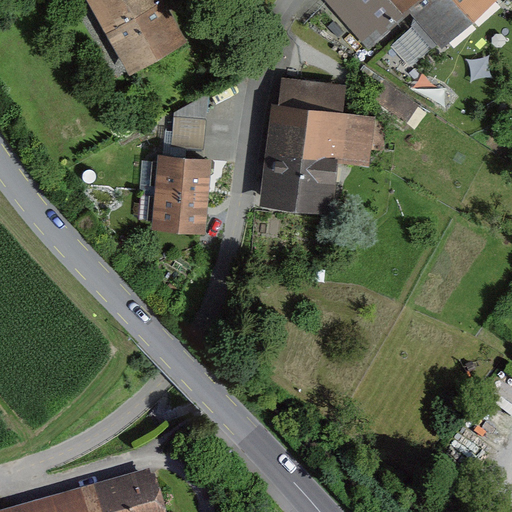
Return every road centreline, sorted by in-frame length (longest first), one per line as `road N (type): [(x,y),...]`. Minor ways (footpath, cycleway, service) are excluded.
road 1 (secondary): [(0,160),(60,238),(318,511)]
road 2 (residential): [(291,0),(264,49),(222,274),(190,349)]
road 3 (track): [(207,511),(187,475),(163,461),(109,462),(35,480),(15,469)]
road 4 (residential): [(164,380),(77,449),(0,474)]
